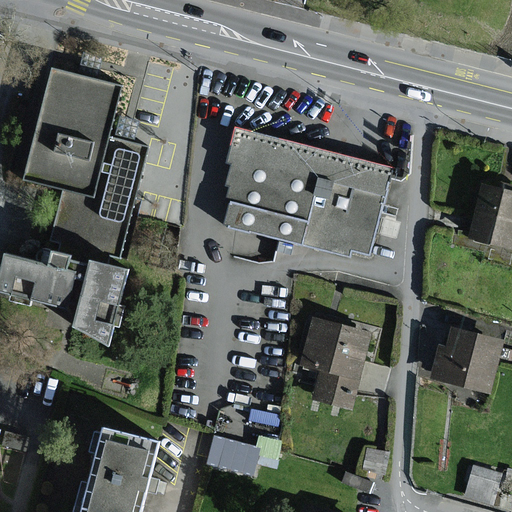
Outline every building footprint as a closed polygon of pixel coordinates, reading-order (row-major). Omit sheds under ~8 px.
[(129,83),(54,64),(26,180),(63,191),(45,258),(9,249),(6,259),(0,280),(0,292),(80,312),(76,325),(113,344),(135,267),(122,263),(136,213),(156,140),(151,146),(115,136),(129,83)] [(396,169),(236,125),(226,159),(235,162),(229,182),(237,184),(227,223),(305,244),(349,257),(351,248),(372,254),(385,209),(393,180),(396,169)] [(511,194),(497,189),(485,185),(476,214),(469,235),(468,240),(511,253),(511,194)] [(325,324),(314,321),(303,355),(300,366),(318,371),(314,386),(309,400),(353,413),(358,396),(370,356),(375,340),(333,327),(325,324)] [(507,345),(455,330),(449,351),(439,348),(430,381),(492,399),(501,366),(507,345)] [(140,511),(158,444),(104,430),(83,511),(140,511)] [(376,448),(367,446),(363,474),(387,478),(392,450),(376,448)] [(505,474),(475,465),(465,497),(495,506),(505,474)]
